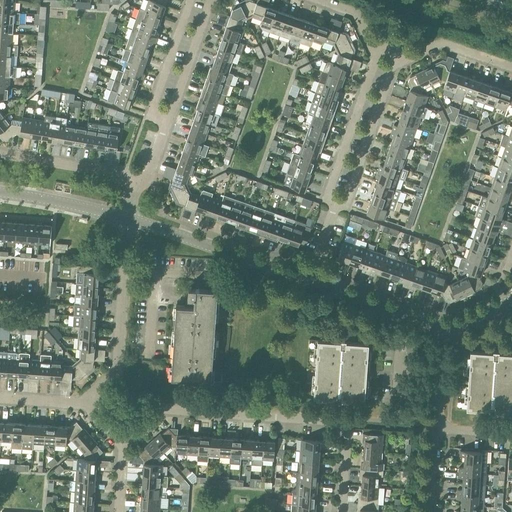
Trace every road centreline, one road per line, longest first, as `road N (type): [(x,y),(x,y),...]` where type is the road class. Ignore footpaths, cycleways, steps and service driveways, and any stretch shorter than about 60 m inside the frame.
road 1 (residential): [(340,511),(344,422),(167,411),(122,437)]
road 2 (unclassified): [(130,219),(311,281)]
road 3 (residential): [(91,401),(111,370),(130,219)]
road 4 (residential): [(377,50),(323,201),(337,206)]
road 5 (residential): [(337,206),(345,209),(400,58)]
road 6 (residential): [(189,0),(148,118),(169,124)]
road 7 (residential): [(0,153),(137,180)]
road 8 (unclassified): [(440,323),(311,281)]
road 9 (unclassified): [(0,193),(130,219)]
road 10 (residential): [(169,124),(213,0)]
